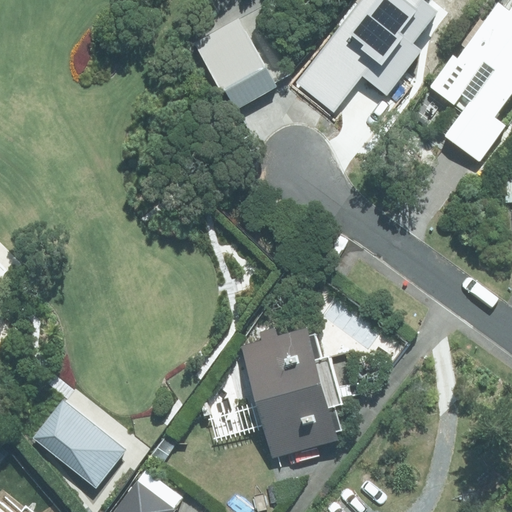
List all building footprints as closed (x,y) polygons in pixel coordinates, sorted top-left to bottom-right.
[(262,0),(211,0),(207,30),(185,43),(228,113),(291,74),(259,21),(262,0)] [(382,1),(339,59),(392,98),(435,39),(382,1)] [(466,102),(441,139),(477,164),(503,126),(494,120),(511,94),(511,3),(505,14),(494,6),(456,60),(449,55),(426,89),(452,107),(459,97),(466,102)] [(318,51),(294,84),(318,102),(342,69),(318,51)] [(433,106),(429,111),(436,117),(439,112),(433,106)] [(511,170),(503,171),(504,204),(511,203),(511,170)] [(146,302),(135,313),(186,364),(236,313),(172,249),(160,262),(167,269),(140,296),(146,302)] [(259,341),(239,347),(270,460),(334,443),(332,435),(340,433),(333,410),(337,408),(324,359),(319,361),(312,336),(304,338),(302,330),(275,338),(273,331),(257,335),(259,341)] [(52,406),(40,421),(71,444),(85,427),(88,429),(121,387),(81,356),(46,401),(52,406)] [(171,511),(186,492),(183,489),(203,462),(169,436),(112,511),(171,511)] [(51,440),(44,448),(49,453),(56,444),(51,440)]
